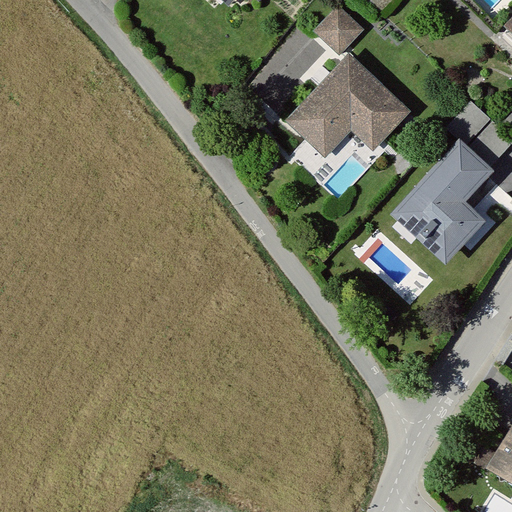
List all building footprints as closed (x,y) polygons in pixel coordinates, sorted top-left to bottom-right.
[(372,0),(370,3),(381,13),(393,0),(372,0)] [(361,30),(339,9),(317,31),(340,53),(361,30)] [(407,113),(350,59),(291,122),(326,154),(352,127),(374,148),(407,113)] [(511,136),(474,100),(452,122),(494,164),(511,145),(511,136)] [(492,168),(458,137),(386,214),(445,268),(487,222),(462,200),(492,168)] [(511,432),(487,471),(511,486),(511,432)] [(494,451),(476,440),(467,456),(485,467),(494,451)]
